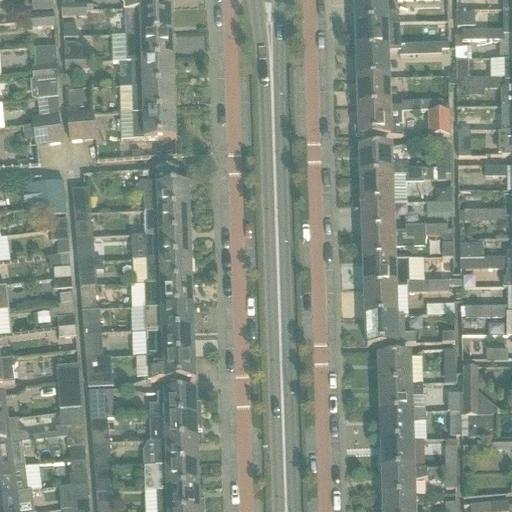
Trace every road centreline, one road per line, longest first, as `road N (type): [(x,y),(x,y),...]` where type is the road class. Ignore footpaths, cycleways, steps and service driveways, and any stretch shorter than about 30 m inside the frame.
road 1 (residential): [(326,511),(308,0)]
road 2 (residential): [(233,0),(245,511)]
road 3 (secondary): [(275,110),(287,511)]
